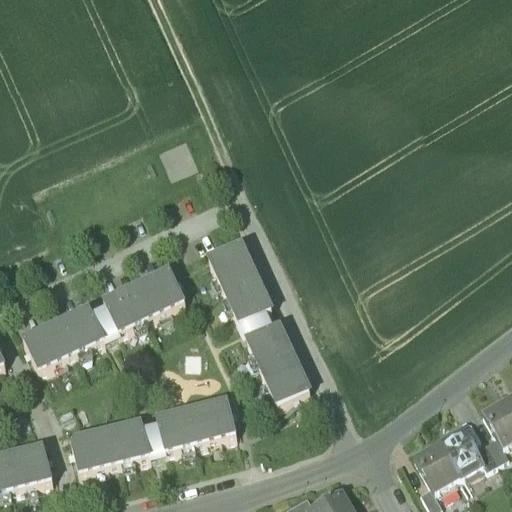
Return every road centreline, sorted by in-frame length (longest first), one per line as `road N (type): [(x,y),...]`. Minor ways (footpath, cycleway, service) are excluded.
road 1 (residential): [(367,459),(246,208),(0,309)]
road 2 (track): [(246,208),(155,0)]
road 3 (residential): [(188,511),(367,459)]
road 4 (residential): [(367,459),(511,345)]
